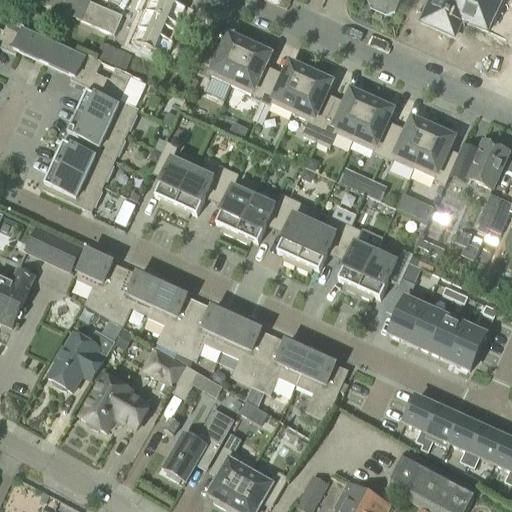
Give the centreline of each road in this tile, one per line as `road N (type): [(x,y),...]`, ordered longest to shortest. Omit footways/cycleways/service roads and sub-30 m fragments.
road 1 (residential): [(489,412),(0,190)]
road 2 (residential): [(511,113),(244,0)]
road 3 (residential): [(123,511),(0,444)]
